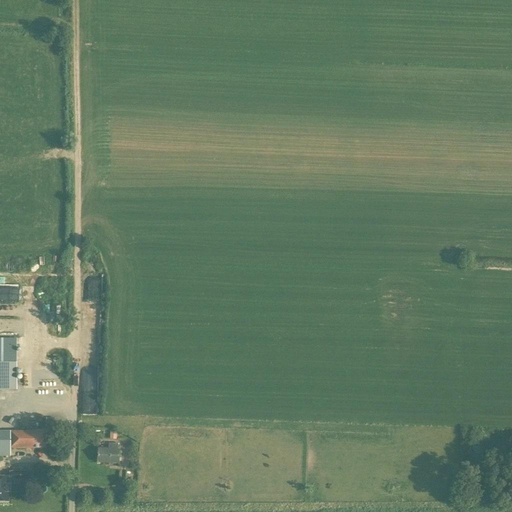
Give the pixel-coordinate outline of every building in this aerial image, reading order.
[(61,272),(61,264),(46,263),(46,272),(61,272)] [(82,325),(99,326),(100,279),(83,278),(82,325)] [(45,307),(44,337),(62,338),(62,319),(53,319),(53,314),(54,314),(54,307),(45,307)] [(0,388),(16,389),(16,339),(0,338),(0,388)] [(0,455),(10,456),(10,448),(46,448),(46,441),(49,441),(49,437),(46,437),(46,430),(10,431),(0,431),(0,455)] [(98,448),(97,462),(118,463),(119,449),(117,449),(118,444),(109,444),(108,449),(98,448)] [(21,479),(21,471),(9,471),(9,475),(7,477),(0,476),(0,501),(1,502),(5,502),(6,501),(8,501),(8,492),(11,492),(10,479),(21,479)]
